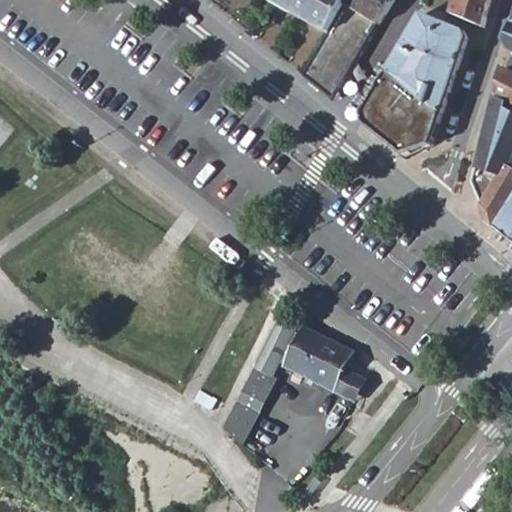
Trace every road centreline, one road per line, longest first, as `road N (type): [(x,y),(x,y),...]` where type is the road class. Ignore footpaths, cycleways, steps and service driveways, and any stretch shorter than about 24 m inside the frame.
road 1 (residential): [(508,0),(433,221)]
road 2 (tertiary): [(177,13),(330,134)]
road 3 (residential): [(330,134),(407,0)]
road 4 (tertiary): [(330,134),(433,221)]
